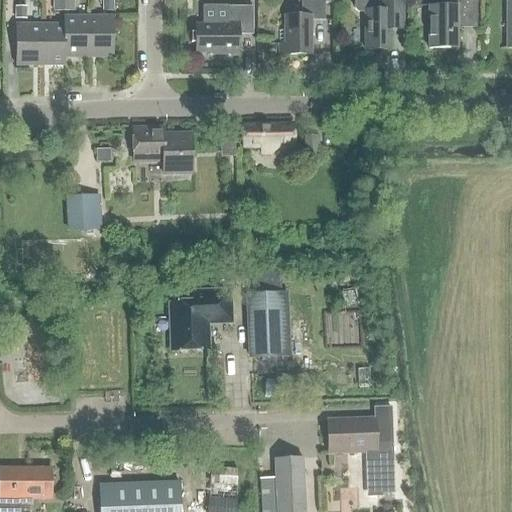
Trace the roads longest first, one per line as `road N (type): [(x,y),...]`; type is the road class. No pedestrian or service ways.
road 1 (tertiary): [(153,109),(511,106)]
road 2 (residential): [(0,422),(251,420)]
road 3 (tertiary): [(0,121),(153,109)]
